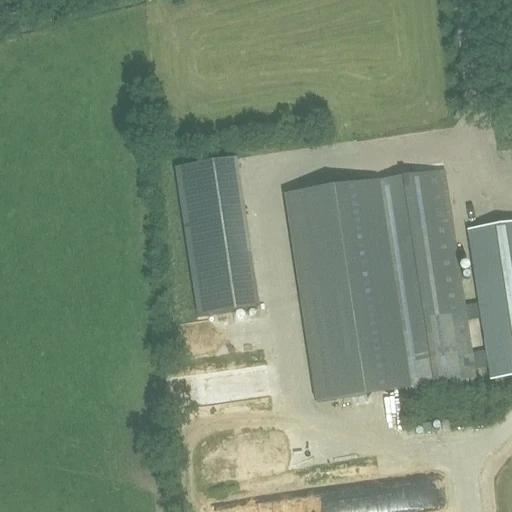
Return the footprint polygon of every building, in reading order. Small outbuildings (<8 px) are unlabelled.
[(198,316),(258,306),(235,157),(175,166),(198,316)] [(305,190),(336,396),(475,375),(444,168),(305,190)] [(511,221),(468,228),(491,376),(511,372),(511,221)] [(230,395),(274,394),(273,367),(229,369),(230,395)] [(267,511),(267,503),(210,507),(210,511),(267,511)]
